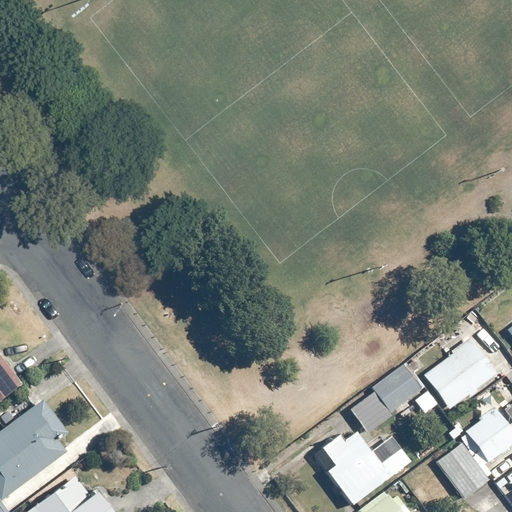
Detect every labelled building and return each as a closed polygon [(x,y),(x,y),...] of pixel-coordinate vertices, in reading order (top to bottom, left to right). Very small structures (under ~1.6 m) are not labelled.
[(443,410),(463,396),(465,399),(475,392),(473,388),(492,374),(466,340),(418,377),(443,410)] [(0,398),(21,383),(0,354),(0,398)] [(417,390),(399,366),(366,392),(385,415),(417,390)] [(511,425),(511,402),(503,409),(494,397),(475,412),(480,418),(459,433),(483,465),(511,443),(511,439),(505,430),(510,426),(511,425)] [(65,428),(43,398),(0,429),(0,499),(9,511),(33,494),(64,471),(58,462),(69,454),(55,435),(65,428)] [(348,425),(314,449),(326,467),(319,472),(344,506),(408,461),(388,433),(365,449),(363,445),(348,425)] [(485,480),(457,443),(432,462),(460,499),(485,480)] [(511,470),(503,477),(511,488),(511,492),(509,494),(511,497),(511,470)] [(89,495),(75,475),(25,511),(117,511),(99,487),(89,495)] [(391,505),(382,493),(356,511),(411,511),(401,498),(391,505)]
